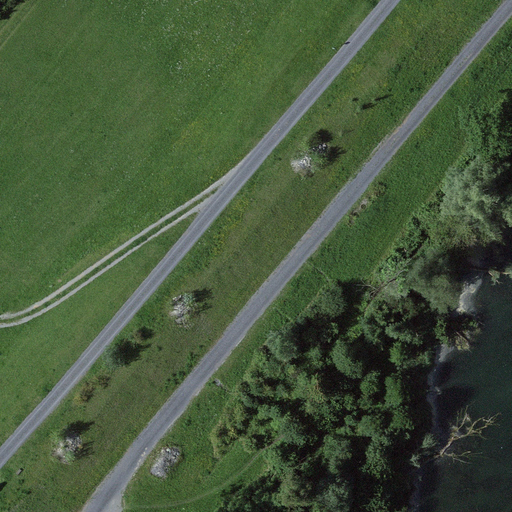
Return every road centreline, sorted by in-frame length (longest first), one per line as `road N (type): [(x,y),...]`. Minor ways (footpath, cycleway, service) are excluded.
road 1 (track): [(99,511),(154,433),(511,6)]
road 2 (track): [(0,461),(390,0)]
road 3 (track): [(246,171),(30,313)]
